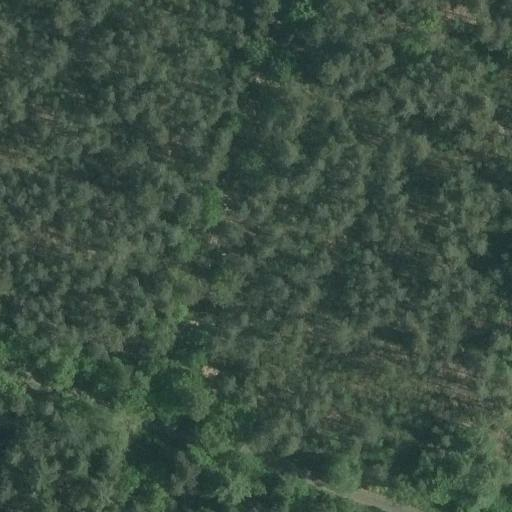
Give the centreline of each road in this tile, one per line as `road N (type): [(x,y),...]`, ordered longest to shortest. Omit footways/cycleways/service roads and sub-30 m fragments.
road 1 (track): [(159,425),(287,0)]
road 2 (unclassified): [(400,511),(0,366)]
